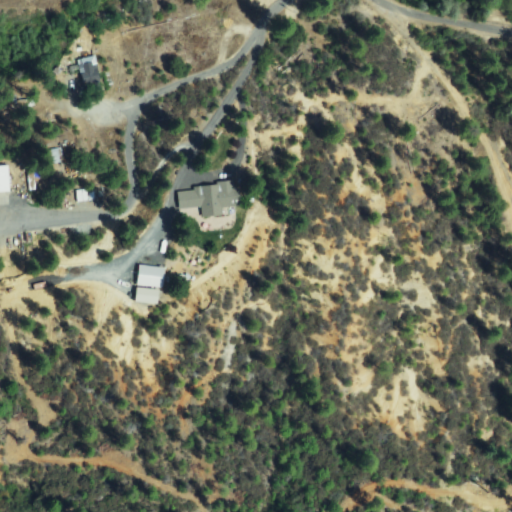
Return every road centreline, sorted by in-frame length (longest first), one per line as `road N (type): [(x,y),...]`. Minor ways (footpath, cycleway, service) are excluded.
road 1 (residential): [(511,179),(459,93),(375,0)]
road 2 (residential): [(246,105),(243,94),(227,106),(200,155),(203,171),(222,174),(232,165),(246,105)]
road 3 (residential): [(338,511),(361,493),(378,491),(439,511),(492,508),(511,485)]
road 4 (residential): [(511,26),(388,0)]
